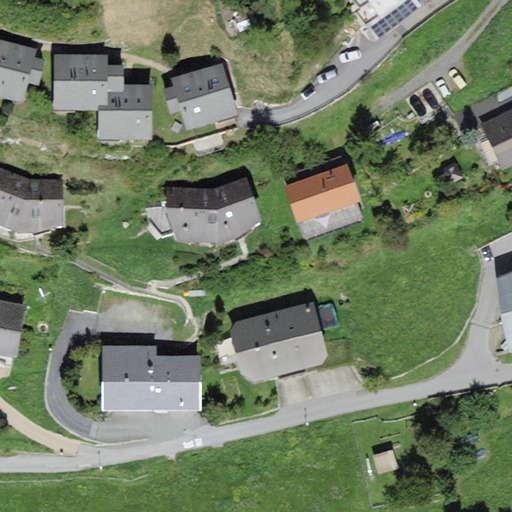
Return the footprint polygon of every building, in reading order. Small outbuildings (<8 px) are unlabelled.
[(412,0),(363,0),(381,23),(412,0)] [(0,38),(0,95),(21,101),(26,82),(36,84),(44,58),(37,56),(33,55),(35,49),(0,38)] [(107,104),(106,89),(106,64),(105,51),(53,53),(55,109),(97,108),(97,104),(107,104)] [(221,61),(170,76),(172,83),(161,87),(170,113),(181,110),(187,130),(238,114),(221,61)] [(122,64),(106,64),(106,89),(122,88),(122,64)] [(431,82),(405,100),(422,123),(435,114),(447,106),(431,82)] [(97,108),(98,138),(151,137),(150,83),(123,84),(122,88),(106,89),(107,104),(97,104),(97,108)] [(511,106),(479,124),(502,171),(511,166),(511,106)] [(336,167),(283,186),(296,222),(299,221),(305,238),(360,218),(355,202),(359,200),(346,164),(336,167)] [(65,180),(34,181),(0,168),(0,230),(28,240),(63,226),(65,180)] [(166,186),(174,239),(218,241),(239,235),(261,218),(246,176),(216,186),(166,186)] [(503,310),(509,355),(511,354),(511,273),(498,278),(503,310)] [(26,303),(0,298),(0,352),(18,355),(26,303)] [(313,303),(231,324),(246,384),(294,372),(328,364),(313,303)] [(101,343),(101,408),(164,407),(201,407),(201,355),(155,355),(155,343),(101,343)]
